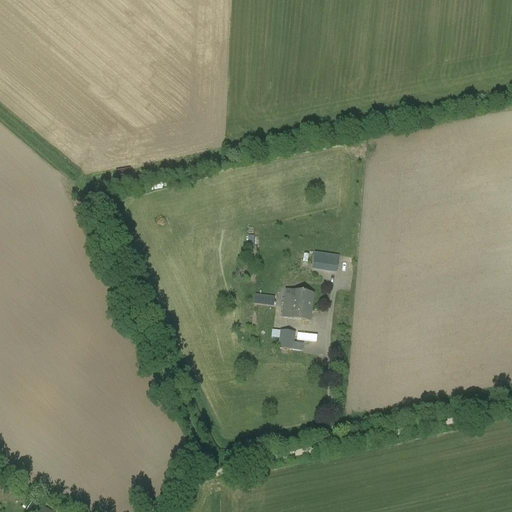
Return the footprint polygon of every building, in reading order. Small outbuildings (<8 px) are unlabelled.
[(340,273),(341,254),(315,254),(315,272),(340,273)] [(284,300),(282,319),(288,320),(310,322),(314,295),(292,292),(285,291),(284,300)] [(255,296),(254,305),(273,307),(274,299),(255,296)] [(280,332),(278,350),(293,352),(293,351),(303,352),(303,345),(294,343),(295,334),(280,332)] [(48,511),(33,502),(26,511),(48,511)]
